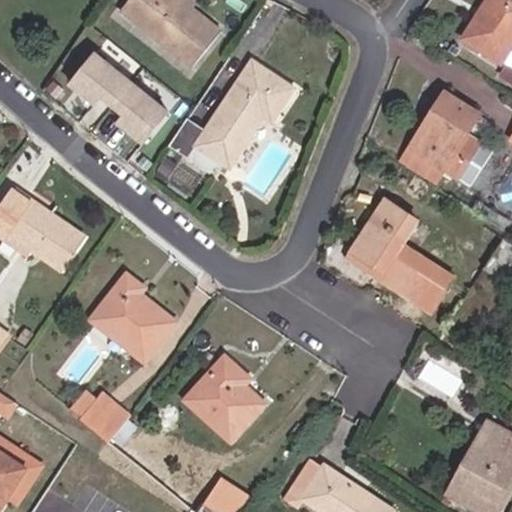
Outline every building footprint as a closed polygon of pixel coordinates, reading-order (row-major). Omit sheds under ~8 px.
[(229,38),(195,11),(181,1),(181,0),(143,0),(130,16),(200,73),(229,38)] [(191,0),(181,0),(181,1),(195,11),(199,5),(191,0)] [(509,65),(511,60),(511,0),(497,0),(471,44),(509,65)] [(182,93),(143,69),(137,80),(82,46),(60,82),(108,112),(102,120),(147,148),(182,93)] [(260,70),(223,126),(214,140),(246,160),(269,123),(279,129),(300,94),(260,70)] [(473,139),(486,120),(451,97),(440,115),(445,118),(436,132),(421,155),(476,192),(499,157),(473,139)] [(202,114),(185,141),(206,153),(214,140),(223,126),(202,114)] [(445,118),(440,115),(431,128),(436,132),(445,118)] [(22,194),(0,226),(0,238),(12,246),(16,239),(40,254),(68,272),(92,240),(22,194)] [(423,228),(391,207),(358,257),(395,282),(392,289),(435,317),(457,284),(408,252),(423,228)] [(33,261),(40,254),(16,239),(12,246),(33,261)] [(511,292),(511,246),(492,280),(511,292)] [(353,265),(392,289),(395,282),(358,257),(353,265)] [(100,327),(154,368),(185,327),(131,288),(100,327)] [(0,361),(3,364),(18,344),(0,330),(0,361)] [(235,377),(203,414),(241,447),(273,409),(235,377)] [(0,419),(5,422),(17,398),(0,389),(0,419)] [(115,442),(132,420),(109,402),(93,423),(115,442)] [(496,430),(454,498),(461,503),(503,434),(496,430)] [(505,511),(511,501),(511,439),(503,434),(461,503),(476,511),(505,511)] [(0,509),(28,467),(0,449),(0,509)] [(323,511),(397,511),(334,466),(327,467),(314,458),(291,489),(323,511)] [(217,511),(244,511),(252,503),(221,482),(207,505),(217,511)]
